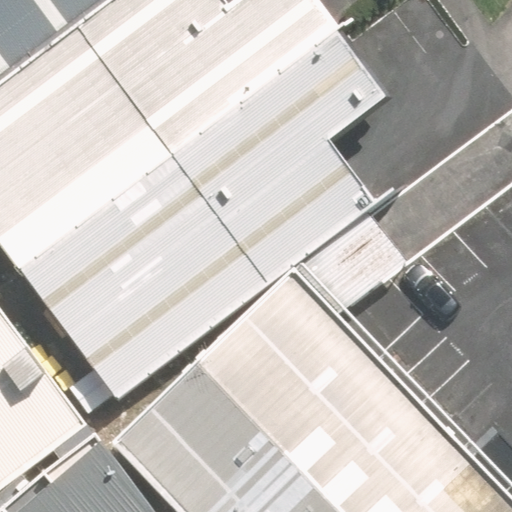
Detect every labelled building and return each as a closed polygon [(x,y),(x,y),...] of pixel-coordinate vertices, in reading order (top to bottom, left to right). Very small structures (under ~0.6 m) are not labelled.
[(224,0),(218,5),(214,0),(98,0),(0,73),(0,241),(114,391),(374,195),(330,137),(436,57),(391,0),(224,0)] [(0,0),(0,73),(98,0),(0,0)] [(511,511),(511,475),(302,260),(108,448),(170,511),(511,511)] [(0,489),(97,416),(0,289),(0,489)] [(160,511),(98,438),(9,511),(160,511)]
